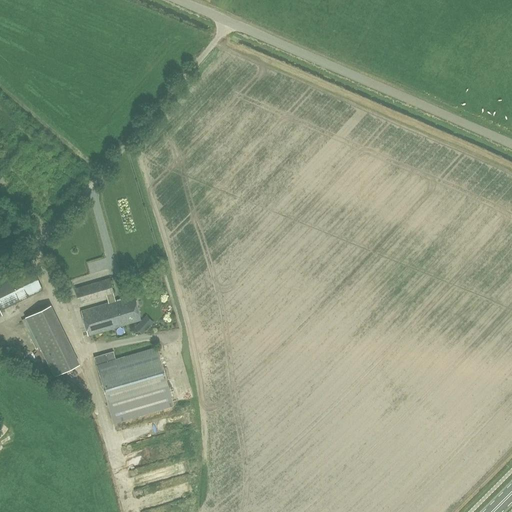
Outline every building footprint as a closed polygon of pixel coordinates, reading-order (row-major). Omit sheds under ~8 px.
[(0,283),(0,311),(0,312),(14,305),(43,290),(31,268),(0,283)] [(106,296),(109,304),(81,312),(89,336),(141,321),(134,296),(115,302),(109,279),(74,290),(78,304),(106,296)] [(75,356),(50,305),(25,317),(54,377),(79,365),(75,356)] [(175,407),(167,384),(157,348),(115,360),(113,352),(94,357),(97,365),(96,366),(107,402),(114,423),(175,407)] [(186,363),(181,364),(185,381),(190,380),(186,363)] [(144,459),(135,461),(137,467),(146,464),(144,459)]
